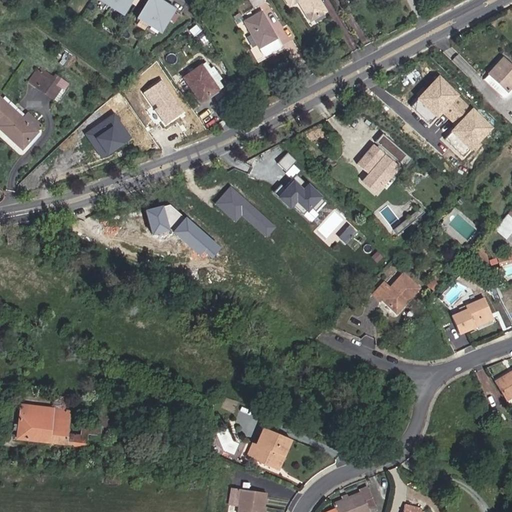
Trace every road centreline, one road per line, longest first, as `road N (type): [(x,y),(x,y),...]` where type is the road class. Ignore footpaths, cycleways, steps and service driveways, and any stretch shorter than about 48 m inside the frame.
road 1 (residential): [(0,216),(90,195),(216,146),(493,0)]
road 2 (residential): [(301,511),(330,479),(401,447),(429,382)]
